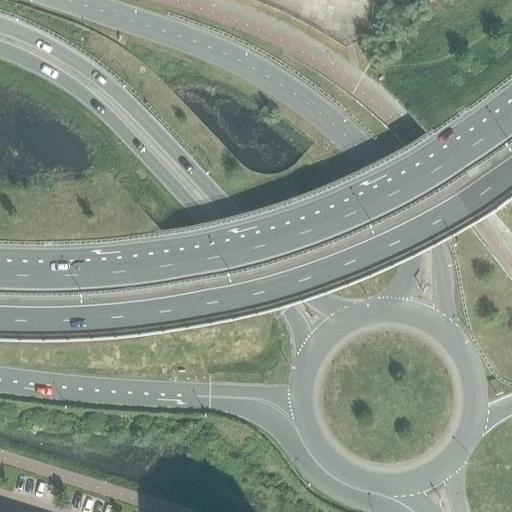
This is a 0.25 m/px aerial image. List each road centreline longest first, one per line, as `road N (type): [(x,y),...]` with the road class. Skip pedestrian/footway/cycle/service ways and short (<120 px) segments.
road 1 (trunk): [(511,116),(412,181),(278,238),(140,269),(0,274)]
road 2 (trunk): [(0,319),(169,311),(275,286),(382,246),(511,172)]
road 3 (trunk): [(344,322),(81,68),(0,29)]
road 4 (trunk): [(0,52),(89,100),(293,325),(308,357)]
road 5 (unclassified): [(64,0),(233,59),(290,91),(359,146),(411,209)]
road 6 (trunk): [(0,382),(297,409)]
road 7 (secondary): [(297,409),(306,441),(326,467),(353,484),(389,490)]
road 8 (unclassified): [(445,334),(441,261),(411,209)]
